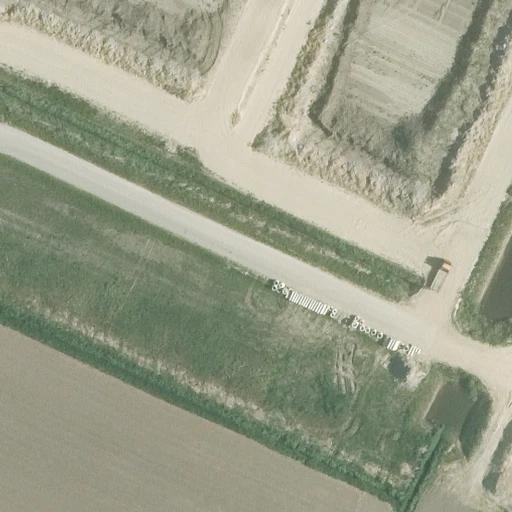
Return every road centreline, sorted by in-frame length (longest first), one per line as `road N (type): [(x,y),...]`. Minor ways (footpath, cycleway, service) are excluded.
road 1 (residential): [(0,136),(421,331)]
road 2 (residential): [(202,130),(230,156),(451,260)]
road 3 (residential): [(0,54),(28,58),(202,130)]
road 4 (residential): [(202,130),(263,0)]
road 5 (residential): [(451,260),(511,132)]
